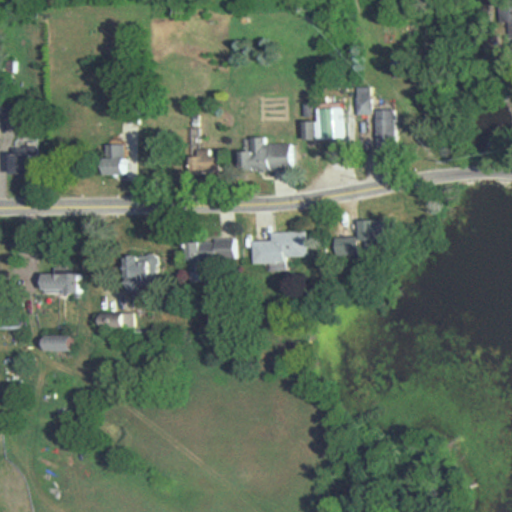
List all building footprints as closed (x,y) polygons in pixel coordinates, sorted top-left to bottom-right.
[(511,0),(511,39),(510,20),(502,21),(499,0),(511,0)] [(365,94),(365,117),(380,117),(379,94),(365,94)] [(0,102),(20,102),(20,119),(0,118),(0,102)] [(351,106),(352,143),(312,144),(311,126),(328,125),(327,106),(351,106)] [(130,107),(130,126),(145,125),(145,107),(130,107)] [(384,111),(386,151),(406,151),(404,110),(384,111)] [(105,179),(131,179),(131,142),(112,142),(113,162),(105,162),(105,179)] [(16,159),(16,181),(40,180),(39,163),(47,162),(46,145),(23,145),(23,159),(16,159)] [(250,148),(251,175),(282,174),(282,170),(302,169),(301,146),(250,148)] [(198,156),(199,177),(213,177),(213,173),(228,172),(228,155),(219,156),(219,150),(204,151),(204,156),(198,156)] [(358,219),(359,235),(359,242),(398,241),(397,217),(358,219)] [(257,244),(258,266),(290,265),(290,259),(313,259),(313,234),(277,235),(277,244),(257,244)] [(359,235),(331,236),(331,256),(359,255),(359,242),(359,235)] [(189,244),(191,286),(206,286),(205,270),(242,268),(241,242),(189,244)] [(131,254),(132,295),(148,295),(148,275),(159,275),(159,254),(131,254)] [(45,272),(45,290),(69,290),(69,296),(86,296),(86,272),(45,272)] [(102,310),(102,327),(135,327),(135,310),(102,310)] [(52,340),(52,357),(80,357),(80,339),(52,340)]
